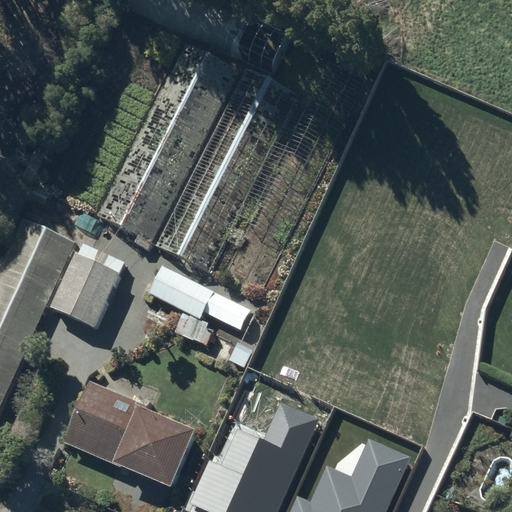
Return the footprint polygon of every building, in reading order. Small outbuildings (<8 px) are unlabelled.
[(44,62),(13,123),(39,136),(70,75),(44,62)] [(410,104),(402,120),(436,137),(444,121),(410,104)] [(0,210),(14,183),(0,175),(0,158),(2,154),(0,153),(0,210)] [(23,219),(0,268),(0,407),(75,242),(23,219)] [(125,264),(79,244),(50,308),(97,327),(125,264)] [(251,310),(162,266),(148,292),(199,319),(203,311),(240,330),(251,310)] [(273,327),(257,319),(234,367),(250,375),(273,327)] [(196,427),(92,382),(64,444),(171,487),(196,427)] [(209,461),(190,502),(212,511),(278,511),(319,419),(281,403),(263,440),(237,429),(220,466),(209,461)] [(298,498),(292,511),(384,511),(409,457),(370,440),(352,477),(326,466),(310,503),(298,498)]
